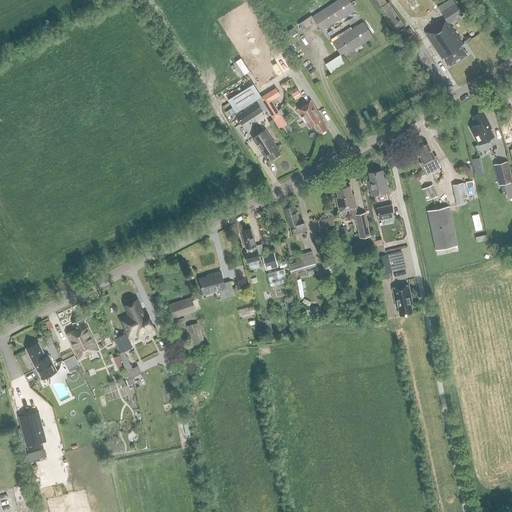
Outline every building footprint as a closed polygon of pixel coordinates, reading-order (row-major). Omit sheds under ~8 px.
[(348,0),(337,0),(312,17),(320,31),(354,9),(348,0)] [(444,57),(450,66),(466,55),(460,46),(462,45),(449,24),(462,15),(452,0),(448,0),(437,7),(446,20),(425,34),(441,59),(444,57)] [(387,18),(395,30),(403,25),(396,13),(387,18)] [(363,22),(332,42),(341,56),(372,37),(363,22)] [(401,34),(412,51),(420,45),(409,28),(401,34)] [(420,55),(426,65),(432,62),(425,51),(420,55)] [(275,88),(260,97),(273,120),(279,116),(268,99),(278,93),(275,88)] [(291,93),(295,100),(302,95),(298,89),(291,93)] [(326,128),(316,110),(311,101),(297,109),(308,127),(312,125),(318,134),(319,133),(321,133),(324,131),(324,129),(326,128)] [(472,117),(476,125),(470,128),(478,145),(494,136),(490,129),(491,128),(483,111),(472,117)] [(279,116),(273,120),(279,129),(283,127),(279,122),(282,121),(279,116)] [(265,131),(253,139),(263,155),(266,153),(271,160),(272,159),(274,160),(276,158),(277,157),(281,154),(265,131)] [(427,144),(415,150),(423,164),(421,165),(426,174),(441,166),(436,156),(434,157),(427,144)] [(476,174),(484,172),(481,157),(472,159),(476,174)] [(507,162),(495,165),(500,184),(504,183),(507,199),(511,197),(511,183),(511,181),(507,162)] [(388,192),(385,181),(384,181),(381,171),(368,174),(370,182),(368,182),(371,196),(388,192)] [(438,196),(433,184),(421,189),(426,201),(438,196)] [(462,184),(452,186),(456,206),(466,204),(462,184)] [(346,213),(347,211),(356,208),(354,197),(352,198),(349,187),(336,190),(338,198),(336,199),(339,212),(340,212),(340,213),(342,214),(343,216),(345,215),(346,213)] [(391,205),(376,208),(379,220),(381,219),(382,226),(393,223),(392,217),(393,216),(391,205)] [(291,227),(293,235),(305,232),(302,223),(299,224),(296,213),(295,214),(293,207),(283,210),(288,228),(291,227)] [(449,208),(428,212),(436,250),(456,246),(449,208)] [(365,214),(355,216),(360,239),(370,236),(365,214)] [(320,229),(334,225),(332,217),(317,221),(320,229)] [(342,235),(348,233),(346,226),(340,228),(342,235)] [(259,260),(257,251),(254,251),(253,246),(255,245),(253,237),(252,237),(250,229),(240,231),(246,253),(243,254),(246,263),(259,260)] [(376,257),(386,254),(383,244),(373,246),(376,257)] [(374,254),(372,247),(364,249),(366,256),(374,254)] [(262,255),(266,270),(277,267),(273,252),(262,255)] [(291,273),(315,266),(311,253),(299,256),(300,261),(288,265),(291,273)] [(386,254),(376,257),(380,274),(390,272),(386,254)] [(332,265),(330,258),(320,261),(322,269),(332,265)] [(270,285),(286,283),(284,269),(268,272),(270,285)] [(224,282),(221,270),(205,274),(206,276),(198,278),(203,296),(219,291),(221,299),(234,295),(230,281),(224,282)] [(400,315),(412,313),(410,304),(412,304),(408,285),(393,288),(396,307),(398,306),(400,315)] [(172,318),(195,310),(190,297),(167,304),(172,318)] [(294,307),(292,298),(284,300),(286,309),(294,307)] [(129,316),(121,320),(126,332),(138,326),(141,334),(154,328),(148,317),(143,319),(139,308),(140,308),(137,300),(135,301),(134,299),(127,302),(128,304),(125,306),(129,316)] [(175,328),(186,325),(183,317),(173,320),(175,328)] [(96,350),(82,319),(72,323),(75,330),(67,333),(78,358),(96,350)] [(198,322),(185,326),(191,349),(204,346),(198,322)] [(114,337),(120,351),(127,347),(128,349),(130,347),(130,346),(131,345),(125,332),(114,337)] [(26,348),(31,357),(30,358),(41,379),(48,376),(50,375),(57,371),(49,355),(45,357),(40,346),(39,347),(37,343),(26,348)] [(63,360),(69,372),(81,367),(75,355),(63,360)] [(132,368),(126,357),(121,359),(125,371),(132,368)] [(134,378),(138,389),(143,387),(139,376),(134,378)] [(35,413),(16,418),(23,447),(42,442),(35,413)]
